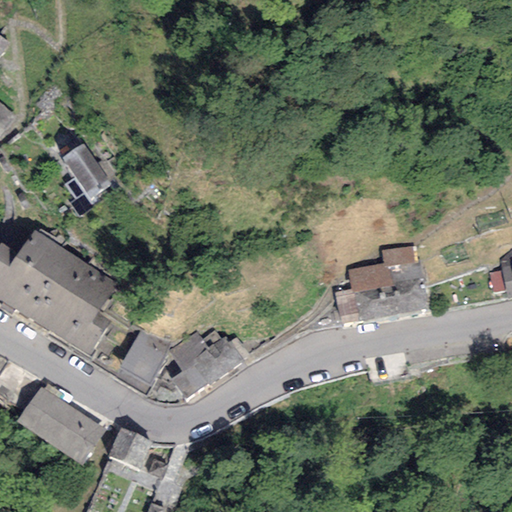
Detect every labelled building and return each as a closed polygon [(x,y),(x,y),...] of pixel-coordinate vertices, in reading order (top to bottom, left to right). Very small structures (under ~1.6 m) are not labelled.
[(0,38),(0,56),(9,45),(0,38)] [(0,135),(16,117),(0,102),(0,135)] [(97,163),(83,144),(62,159),(75,178),(85,193),(90,200),(112,186),(108,180),(97,163)] [(97,163),(108,180),(116,174),(105,158),(97,163)] [(75,200),(85,193),(75,178),(65,185),(75,200)] [(17,254),(0,243),(0,302),(87,357),(110,321),(97,312),(113,284),(35,231),(17,254)] [(357,321),(427,309),(415,245),(381,251),(384,264),(348,270),(351,289),(334,292),(342,324),(357,321)] [(507,297),(511,296),(511,250),(500,260),(501,270),(505,290),(507,297)] [(492,293),(505,290),(501,270),(488,273),(492,293)] [(139,329),(119,371),(149,385),(169,343),(139,329)] [(213,332),(201,341),(196,333),(168,352),(181,372),(171,379),(185,401),(207,386),(209,387),(243,361),(229,343),(224,336),(220,340),(213,332)] [(229,343),(243,361),(250,356),(236,338),(229,343)] [(106,430),(41,386),(16,422),(82,466),(106,430)] [(152,442),(120,428),(107,456),(139,471),(152,442)]
